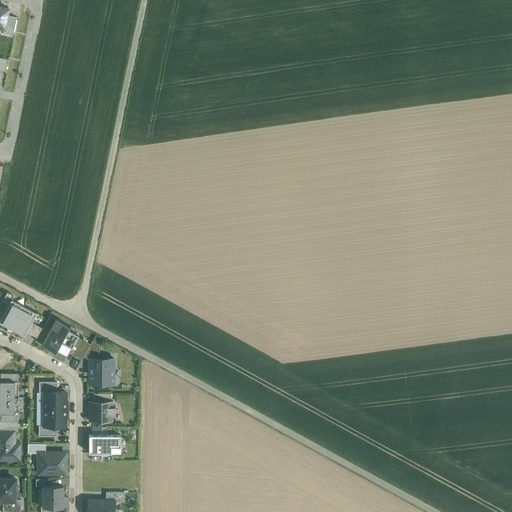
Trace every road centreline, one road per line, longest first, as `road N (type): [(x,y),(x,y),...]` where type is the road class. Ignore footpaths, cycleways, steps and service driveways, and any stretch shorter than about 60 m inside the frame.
road 1 (unclassified): [(0,275),(434,511)]
road 2 (track): [(78,319),(144,0)]
road 3 (residential): [(75,511),(75,384),(0,336)]
road 4 (residential): [(30,0),(36,14),(9,144),(0,152)]
